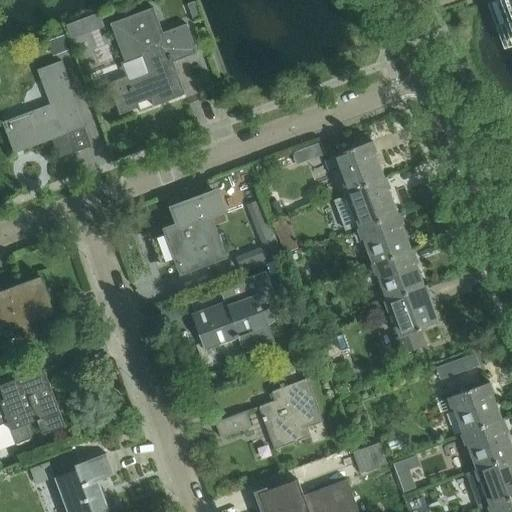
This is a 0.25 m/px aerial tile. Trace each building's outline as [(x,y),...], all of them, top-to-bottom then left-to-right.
[(511,0),(497,0),(492,2),(509,49),(511,48),(511,0)] [(154,9),(112,24),(126,62),(123,63),(123,65),(142,58),(148,74),(130,81),(128,77),(109,84),(120,115),(138,108),(140,112),(141,112),(138,103),(152,98),(154,105),(153,105),(154,107),(186,95),(185,93),(183,94),(177,78),(179,78),(173,61),(174,61),(172,56),(191,48),(192,49),(195,48),(187,25),(163,34),(154,9)] [(67,37),(51,40),(54,53),(70,49),(67,37)] [(15,155),(52,141),(59,160),(92,148),(85,129),(87,128),(63,62),(38,71),(51,106),(3,123),(15,155)] [(333,156),(347,192),(385,178),(371,142),(333,156)] [(347,192),(360,229),(398,215),(385,178),(347,192)] [(168,231),(168,234),(151,240),(161,267),(178,260),(183,272),(224,257),(213,228),(228,222),(217,194),(206,198),(206,197),(174,209),(180,226),(168,231)] [(241,254),(246,269),(282,257),(262,199),(247,204),(262,247),(241,254)] [(360,229),(374,265),(412,251),(398,215),(360,229)] [(412,251),(374,265),(387,301),(425,287),(412,251)] [(266,274),(223,290),(227,302),(192,315),(205,350),(239,337),(245,352),(275,341),(269,325),(281,318),(273,310),(278,308),(266,274)] [(41,281),(0,295),(0,331),(20,325),(26,343),(50,334),(43,316),(52,313),(41,281)] [(438,323),(425,287),(387,301),(400,336),(395,338),(401,355),(427,345),(421,329),(438,323)] [(443,378),(482,363),(477,351),(438,366),(443,378)] [(57,365),(0,386),(0,425),(8,423),(16,445),(31,439),(26,425),(37,421),(42,435),(65,427),(50,385),(63,380),(57,365)] [(276,400),(260,406),(261,408),(262,407),(265,417),(264,418),(265,422),(267,421),(277,449),(275,449),(276,451),(311,438),(310,436),(309,437),(306,429),(324,423),(323,421),(322,421),(307,381),(309,380),(308,379),(272,392),(273,393),(274,393),(276,400)] [(452,398),(465,433),(502,419),(489,384),(452,398)] [(252,427),(246,411),(216,422),(222,438),(252,427)] [(511,457),(511,445),(502,419),(465,433),(478,470),(511,457)] [(361,470),(385,466),(382,444),(357,448),(361,470)] [(77,470),(55,478),(67,511),(106,511),(109,511),(98,482),(114,476),(106,454),(75,466),(77,470)] [(402,461),(411,489),(417,487),(411,468),(422,465),(419,455),(402,461)] [(511,498),(511,457),(478,470),(492,506),(511,498)] [(298,481),(262,495),(268,511),(359,511),(348,481),(304,497),(298,481)] [(494,511),(511,511),(511,498),(492,506),(494,511)]
